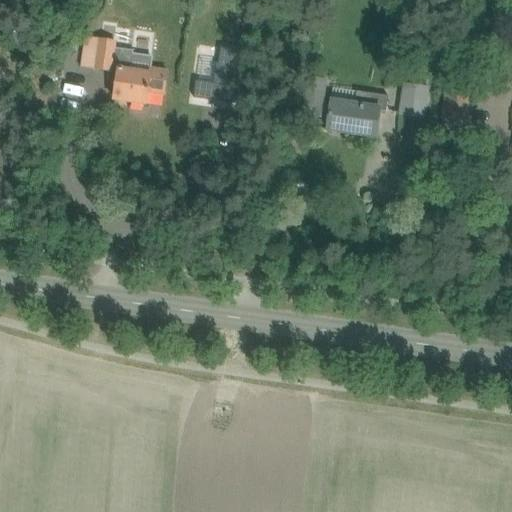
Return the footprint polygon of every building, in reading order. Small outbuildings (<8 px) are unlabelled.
[(89,38),(85,65),(96,66),(120,70),(118,81),(115,100),(147,105),(149,93),(165,95),(168,76),(168,71),(150,69),(152,57),(133,55),(134,51),(116,49),(117,42),(101,39),(89,38)] [(196,81),(194,98),(241,105),(249,52),(248,52),(248,53),(223,50),(218,84),(196,81)] [(323,111),(331,112),(328,131),(378,138),(382,114),(385,97),(358,93),(356,106),(332,103),(332,106),(324,105),(327,81),(310,79),(305,116),(322,118),(323,111)] [(399,116),(426,120),(430,88),(403,84),(399,116)] [(474,91),(450,87),(444,122),(468,126),(474,91)] [(240,113),(237,129),(247,131),(250,115),(240,113)] [(180,419),(175,453),(218,459),(223,425),(180,419)]
